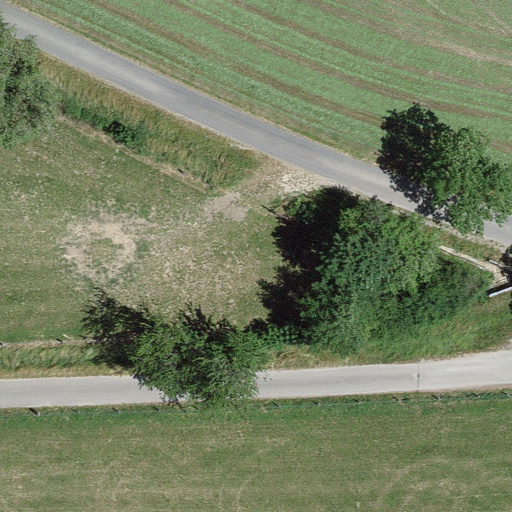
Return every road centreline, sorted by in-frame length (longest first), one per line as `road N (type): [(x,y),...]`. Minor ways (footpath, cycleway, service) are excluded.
road 1 (track): [(511,236),(329,163),(0,13)]
road 2 (track): [(511,373),(0,402)]
